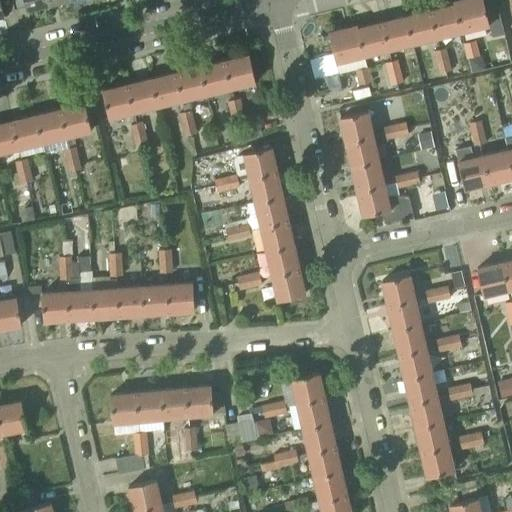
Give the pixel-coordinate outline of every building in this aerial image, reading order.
[(12,0),(14,10),(26,7),(27,10),(49,5),(47,0),(12,0)] [(489,25),(482,0),(457,0),(455,1),(463,31),(489,25)] [(463,31),(455,1),(453,1),(454,5),(431,10),(437,38),(463,31)] [(437,38),(431,10),(405,16),(412,44),(437,38)] [(405,16),(380,22),(387,50),(412,44),(405,16)] [(500,20),(488,23),(489,25),(491,37),(503,34),(500,20)] [(387,50),(380,22),(357,28),(356,24),(354,25),(361,56),(387,50)] [(361,56),(354,25),(340,28),(340,26),(331,29),(331,31),(328,31),(335,62),(361,56)] [(479,55),(475,40),(463,43),(466,58),(479,55)] [(437,62),(449,59),(446,48),(435,51),(437,62)] [(248,54),(224,60),(231,88),(255,82),(248,54)] [(451,70),(449,59),(437,62),(440,73),(451,70)] [(231,88),(224,60),(200,66),(206,94),(231,88)] [(398,71),(395,60),(384,63),(387,74),(398,71)] [(200,66),(175,72),(182,100),(206,94),(200,66)] [(370,78),(367,67),(356,70),(359,81),(370,78)] [(401,83),(398,71),(387,74),(389,85),(401,83)] [(182,100),(175,72),(151,78),(158,105),(182,100)] [(151,78),(126,84),(133,111),(158,105),(151,78)] [(133,111),(126,84),(102,90),(109,117),(133,111)] [(242,109),(239,98),(228,101),(231,112),(242,109)] [(60,108),(67,135),(91,129),(85,102),(60,108)] [(67,135),(60,108),(35,114),(42,141),(67,135)] [(245,120),(244,115),(242,109),(231,112),(234,123),(245,120)] [(193,121),(191,110),(179,113),(182,124),(193,121)] [(345,142),(372,136),(366,111),(340,117),(345,142)] [(42,141),(35,114),(11,120),(17,147),(42,141)] [(483,131),(480,119),(469,122),(471,133),(483,131)] [(0,151),(17,147),(11,120),(0,122),(0,151)] [(196,132),(193,121),(182,124),(185,135),(196,132)] [(145,133),(142,122),(131,124),(133,136),(145,133)] [(405,123),(394,125),(396,136),(407,134),(406,129),(405,123)] [(396,136),(394,125),(382,128),(385,139),(396,136)] [(485,142),(483,131),(471,133),(474,145),(485,142)] [(147,144),(145,133),(133,136),(136,147),(147,144)] [(430,133),(417,136),(420,150),(433,147),(430,133)] [(372,136),(345,142),(351,167),(378,161),(372,136)] [(78,157),(75,145),(64,148),(67,160),(78,157)] [(489,184),(482,155),(472,157),(470,146),(455,150),(464,190),(489,184)] [(211,147),(189,153),(193,166),(215,160),(211,147)] [(249,178),(277,171),(272,147),(244,153),(249,178)] [(511,178),(511,171),(507,149),(482,155),(489,184),(511,178)] [(81,168),(78,157),(67,160),(70,171),(81,168)] [(29,169),(26,158),(15,160),(18,172),(29,169)] [(383,185),(378,161),(351,167),(357,191),(383,185)] [(32,180),(29,169),(18,172),(20,183),(32,180)] [(277,171),(249,178),(255,202),(283,196),(277,171)] [(419,183),(416,171),(405,174),(408,185),(419,183)] [(408,185),(405,174),(394,177),(396,188),(408,185)] [(239,186),(237,180),(236,175),(225,177),(227,189),(239,186)] [(227,189),(225,177),(214,180),(216,191),(227,189)] [(383,185),(357,191),(363,216),(381,212),(384,223),(413,216),(409,196),(386,195),(383,185)] [(288,220),(283,196),(255,202),(260,226),(288,220)] [(19,214),(21,222),(34,219),(31,206),(24,208),(19,214)] [(203,223),(215,221),(212,207),(201,208),(203,223)] [(288,220),(260,226),(266,251),(294,244),(288,220)] [(250,235),(248,229),(247,223),(236,226),(238,237),(250,235)] [(238,237),(236,226),(225,228),(227,240),(238,237)] [(0,255),(3,254),(3,256),(15,253),(11,230),(0,232),(0,255)] [(299,269),(294,244),(266,251),(271,275),(299,269)] [(171,259),(170,248),(158,248),(159,260),(171,259)] [(121,263),(120,251),(108,252),(109,264),(121,263)] [(71,267),(70,256),(70,255),(58,256),(59,267),(71,267)] [(443,258),(446,278),(457,276),(453,257),(443,258)] [(172,271),(171,259),(159,260),(160,271),(166,271),(172,271)] [(511,259),(501,262),(508,289),(511,288),(511,259)] [(508,289),(501,262),(477,268),(483,295),(508,289)] [(122,274),(121,263),(109,264),(110,275),(122,274)] [(72,278),(71,267),(59,267),(60,279),(66,279),(72,278)] [(305,293),(299,269),(271,275),(277,300),(305,293)] [(194,310),(192,281),(177,282),(176,270),(172,271),(166,271),(167,283),(169,312),(194,310)] [(261,283),(258,272),(247,274),(249,286),(261,283)] [(249,286),(247,274),(236,277),(238,288),(249,286)] [(387,305),(414,299),(408,274),(381,280),(387,305)] [(94,317),(92,289),(80,290),(79,278),(72,278),(66,279),(69,319),(94,317)] [(464,286),(462,278),(457,280),(453,286),(454,288),(464,286)] [(66,279),(60,279),(40,281),(43,321),(69,319),(66,279)] [(167,283),(142,285),(144,313),(169,312),(167,283)] [(144,313),(142,285),(117,287),(119,315),(144,313)] [(438,300),(449,297),(447,286),(435,288),(438,300)] [(119,315),(117,287),(92,289),(94,317),(119,315)] [(435,288),(424,291),(427,302),(438,300),(435,288)] [(0,329),(21,325),(16,297),(0,299),(0,329)] [(414,299),(387,305),(392,330),(419,324),(414,299)] [(459,312),(470,310),(468,302),(458,305),(459,312)] [(419,324),(392,330),(398,354),(425,348),(419,324)] [(460,346),(458,335),(446,337),(449,348),(460,346)] [(449,348),(446,337),(435,340),(438,351),(449,348)] [(430,372),(425,348),(398,354),(403,378),(430,372)] [(436,397),(430,372),(403,378),(409,403),(436,397)] [(296,404),(323,398),(317,373),(290,379),(296,404)] [(471,395),(470,388),(469,383),(457,386),(460,397),(471,395)] [(213,412),(212,394),(211,384),(185,386),(188,415),(213,412)] [(479,386),(480,393),(489,391),(488,384),(479,386)] [(188,415),(185,386),(160,388),(163,417),(188,415)] [(460,397),(457,386),(446,388),(449,400),(460,397)] [(160,388),(135,391),(138,420),(163,417),(160,388)] [(138,420),(135,391),(109,393),(112,423),(114,423),(115,433),(129,431),(128,421),(138,420)] [(436,397),(409,403),(414,427),(441,421),(436,397)] [(323,398),(296,404),(302,428),(329,422),(323,398)] [(262,411),(285,407),(283,400),(261,405),(262,411)] [(0,404),(0,424),(2,433),(27,429),(21,401),(0,404)] [(285,407),(262,411),(264,418),(286,413),(285,407)] [(237,422),(241,442),(256,439),(255,438),(252,423),(251,413),(236,415),(237,422)] [(252,423),(255,438),(272,434),(271,426),(261,421),(252,423)] [(441,421),(414,427),(420,452),(447,445),(441,421)] [(237,422),(225,424),(229,445),(241,443),(241,442),(237,422)] [(334,446),(329,422),(302,428),(307,453),(334,446)] [(183,439),(196,438),(195,427),(182,427),(183,439)] [(133,444),(146,443),(145,431),(132,433),(133,444)] [(482,443),(480,432),(469,435),(471,446),(482,443)] [(471,446),(469,435),(457,437),(460,448),(471,446)] [(197,450),(196,438),(183,439),(184,451),(197,450)] [(0,456),(12,454),(10,443),(0,445),(0,456)] [(146,443),(133,444),(134,455),(141,454),(147,454),(146,443)] [(447,445),(420,452),(425,476),(453,470),(447,445)] [(334,446),(307,453),(313,477),(340,471),(334,446)] [(295,449),(284,451),(287,464),(298,462),(295,449)] [(287,464),(284,451),(272,454),(275,467),(287,464)] [(14,466),(12,454),(0,456),(0,461),(1,468),(14,466)] [(141,454),(134,455),(115,458),(118,473),(144,468),(141,454)] [(346,495),(340,471),(313,477),(319,501),(346,495)] [(244,491),(255,488),(252,475),(241,478),(244,491)] [(133,510),(161,503),(155,478),(127,485),(133,510)] [(460,484),(463,496),(480,492),(477,479),(460,484)] [(182,492),(185,505),(196,503),(193,490),(182,492)] [(185,505),(182,492),(171,495),(173,508),(185,505)] [(349,511),(346,495),(319,501),(321,511),(349,511)] [(295,500),(297,511),(300,511),(309,510),(306,497),(295,500)] [(450,511),(478,511),(475,498),(448,504),(450,511)] [(297,511),(295,500),(283,502),(285,511),(297,511)] [(22,511),(52,511),(50,501),(22,508),(22,511)] [(163,511),(161,503),(133,510),(133,511),(163,511)]
